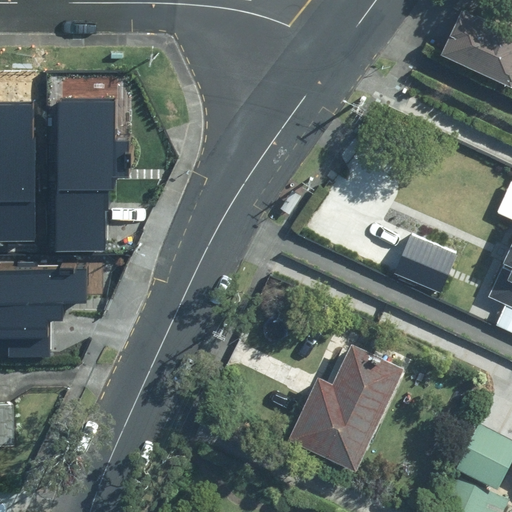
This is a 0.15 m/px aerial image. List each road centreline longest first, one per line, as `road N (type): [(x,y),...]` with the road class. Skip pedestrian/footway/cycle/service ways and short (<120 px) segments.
road 1 (tertiary): [(90,511),(212,237),(333,57)]
road 2 (residential): [(0,2),(214,6),(289,25),(333,57)]
